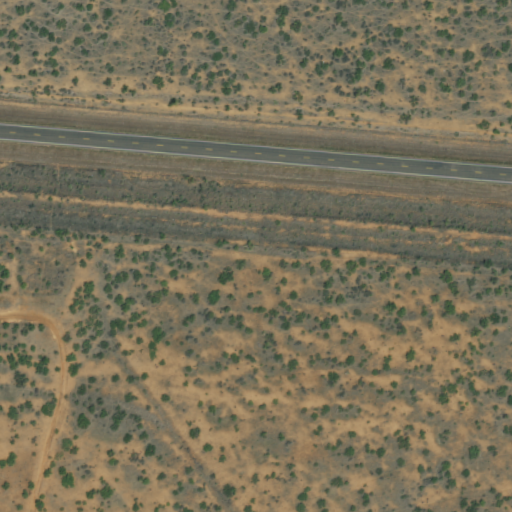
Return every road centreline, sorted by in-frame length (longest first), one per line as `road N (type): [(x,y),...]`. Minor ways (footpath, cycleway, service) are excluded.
road 1 (secondary): [(511,171),(0,128)]
road 2 (residential): [(192,511),(142,451),(0,425)]
